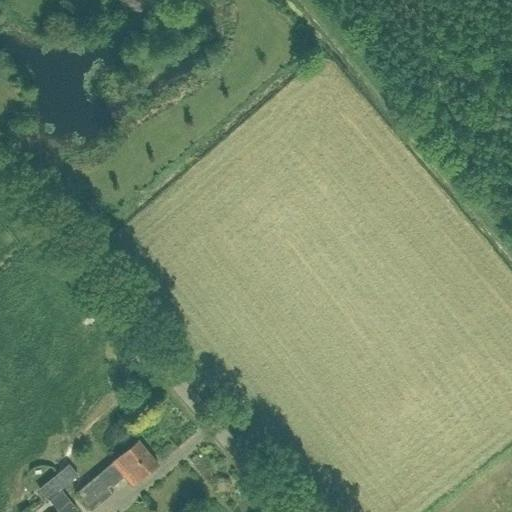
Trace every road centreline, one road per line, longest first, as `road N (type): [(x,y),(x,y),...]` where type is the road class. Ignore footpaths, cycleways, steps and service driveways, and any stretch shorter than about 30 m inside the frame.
road 1 (unclassified): [(284,511),(0,176)]
road 2 (track): [(511,244),(307,0)]
